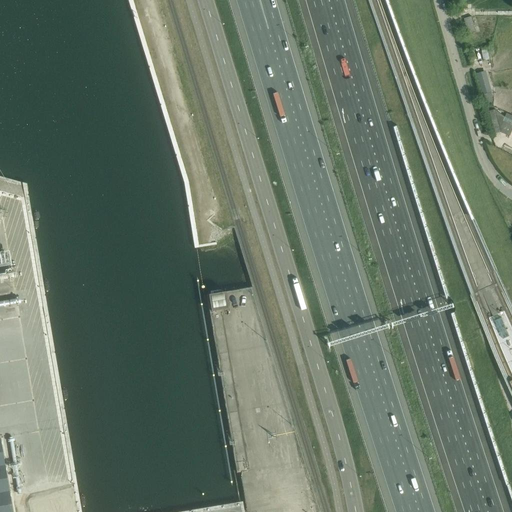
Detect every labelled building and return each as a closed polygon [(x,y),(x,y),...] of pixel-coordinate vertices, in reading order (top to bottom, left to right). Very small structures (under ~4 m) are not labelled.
[(472,17),(471,17),(464,19),(469,36),(473,35),(472,32),(476,31),(472,17)] [(478,73),(485,99),(494,97),(487,70),(478,73)] [(495,132),(502,131),(497,109),(490,111),(495,132)] [(226,292),(209,295),(211,312),(229,309),(226,292)] [(12,511),(0,439),(0,511),(12,511)]
